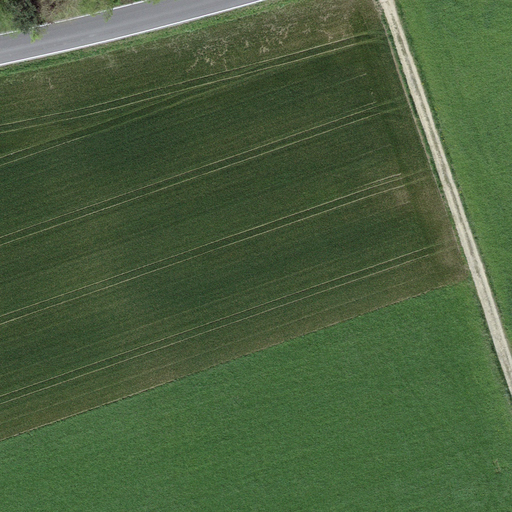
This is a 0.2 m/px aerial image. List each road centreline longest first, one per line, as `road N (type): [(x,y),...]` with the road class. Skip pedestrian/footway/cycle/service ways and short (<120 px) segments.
road 1 (track): [(385,0),(511,384)]
road 2 (primary): [(0,52),(200,0)]
